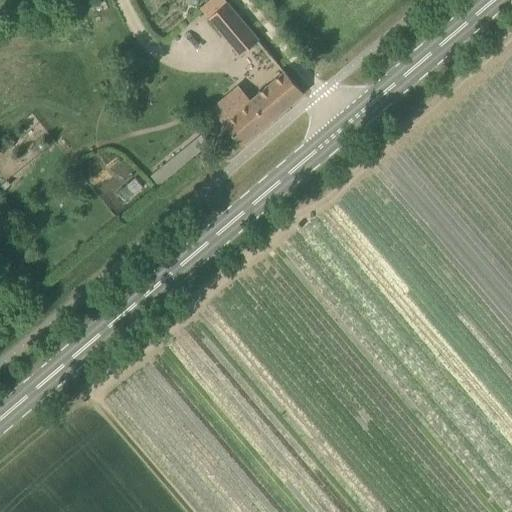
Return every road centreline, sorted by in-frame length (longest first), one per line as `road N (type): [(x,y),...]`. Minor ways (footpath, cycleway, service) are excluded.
road 1 (primary): [(0,420),(495,0)]
road 2 (track): [(348,124),(240,0)]
